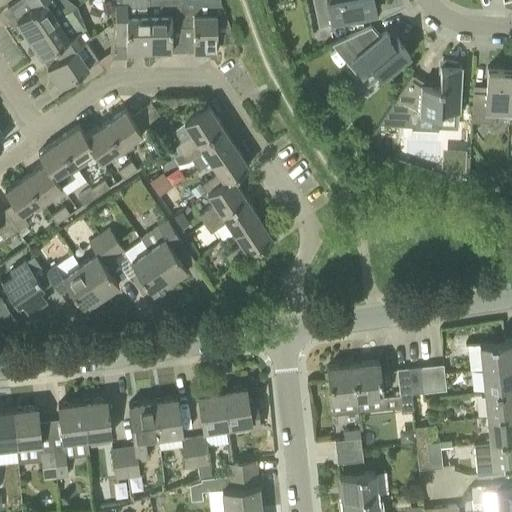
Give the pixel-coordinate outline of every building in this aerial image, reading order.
[(28,37),(67,12),(58,0),(28,0),(33,7),(16,19),(28,37)] [(317,0),(319,8),(327,6),(330,21),(377,11),(374,0),(317,0)] [(149,14),(149,2),(115,2),(115,28),(126,28),(126,48),(149,48),(149,14)] [(182,2),(171,2),(149,2),(149,14),(149,48),(171,48),(171,27),(182,27),(182,2)] [(235,44),(224,11),(222,2),(182,2),(182,27),(193,28),(193,48),(216,48),(216,42),(234,42),(234,44),(235,44)] [(41,56),(49,50),(56,59),(75,46),(76,46),(85,40),(86,40),(67,12),(28,37),(41,56)] [(356,73),(357,73),(370,62),(381,76),(387,72),(390,74),(397,63),(409,53),(397,38),(394,40),(385,30),(379,35),(371,25),(331,43),(356,73)] [(104,68),(85,40),(76,46),(75,46),(56,59),(47,65),(60,84),(77,73),(83,82),(104,68)] [(411,73),(392,102),(406,110),(439,112),(439,109),(458,109),(459,105),(461,105),(461,106),(462,106),(464,69),(462,69),(462,70),(460,69),(461,65),(457,65),(457,63),(458,63),(458,62),(443,59),(442,60),(444,60),(443,64),(440,64),(439,84),(420,84),(411,78),(414,75),(411,73)] [(509,110),(511,68),(487,66),(486,92),(473,91),(471,120),(495,121),(495,109),(509,110)] [(150,101),(140,108),(154,129),(165,122),(150,101)] [(175,143),(181,151),(221,124),(208,104),(184,120),(191,132),(175,143)] [(144,136),(154,129),(140,108),(130,115),(125,108),(105,120),(124,151),(133,145),(130,139),(141,132),(144,136)] [(105,120),(85,133),(84,134),(94,149),(101,159),(111,152),(115,157),(124,151),(105,120)] [(83,156),(94,149),(84,134),(85,133),(79,124),(58,138),(78,167),(87,162),(83,156)] [(235,144),(221,124),(181,151),(187,160),(190,158),(198,169),(211,160),(235,144)] [(55,175),(62,185),(75,177),(71,172),(78,167),(58,138),(38,152),(45,162),(45,161),(55,175)] [(248,165),(235,144),(211,160),(218,171),(202,182),(207,191),(232,176),(248,165)] [(444,168),(444,174),(468,182),(468,181),(469,152),(466,152),(460,152),(459,166),(445,165),(444,168)] [(131,160),(118,169),(123,177),(137,168),(131,160)] [(45,162),(25,175),(45,204),(53,198),(50,193),(62,185),(55,175),(45,161),(45,162)] [(36,209),(45,204),(25,175),(5,188),(14,201),(3,208),(17,229),(28,222),(21,212),(32,204),(36,209)] [(204,222),(245,195),(232,176),(207,191),(215,203),(198,213),(204,222)] [(104,178),(91,187),(96,195),(109,187),(104,178)] [(83,204),(96,195),(91,187),(78,196),(83,204)] [(258,215),(245,195),(204,222),(210,231),(226,220),(234,231),(258,215)] [(64,205),(51,214),(56,222),(70,213),(64,205)] [(17,229),(3,208),(0,210),(0,241),(18,229),(17,229)] [(258,215),(234,231),(241,243),(225,253),(231,263),(272,236),(258,215)] [(182,240),(167,219),(140,237),(142,240),(148,249),(170,281),(187,269),(172,247),(182,240)] [(99,234),(109,249),(114,256),(124,249),(109,227),(99,234)] [(96,251),(79,263),(101,296),(118,284),(104,262),(114,256),(109,249),(99,234),(89,241),(96,251)] [(148,249),(142,240),(125,251),(153,292),(170,281),(148,249)] [(28,313),(47,300),(39,289),(43,286),(25,259),(10,270),(13,274),(2,281),(17,304),(20,301),(28,313)] [(101,296),(79,263),(62,274),(55,264),(45,271),(59,292),(69,285),(84,307),(101,296)] [(0,315),(8,310),(1,299),(0,299),(0,315)] [(482,367),(511,364),(511,339),(479,343),(482,367)] [(378,360),(353,363),(357,409),(383,407),(378,360)] [(357,409),(353,363),(327,365),(332,412),(357,409)] [(443,363),(431,364),(434,390),(446,389),(443,363)] [(434,390),(431,364),(420,365),(422,391),(434,390)] [(511,364),(482,367),(484,392),(511,388),(511,364)] [(408,366),(411,392),(422,391),(420,365),(408,366)] [(397,368),(400,405),(401,411),(412,409),(411,392),(408,366),(397,368)] [(245,385),(221,389),(227,425),(251,421),(245,385)] [(511,388),(484,392),(487,416),(511,413),(511,388)] [(227,425),(221,389),(197,393),(203,429),(227,425)] [(177,396),(152,399),(158,435),(182,432),(177,396)] [(82,400),(86,437),(110,434),(106,397),(82,400)] [(134,445),(123,446),(127,475),(139,474),(137,457),(147,456),(145,437),(158,435),(152,399),(128,403),(134,445)] [(58,403),(60,419),(62,440),(86,437),(82,400),(58,403)] [(37,406),(12,408),(16,444),(40,442),(37,406)] [(0,445),(16,444),(12,408),(0,409),(0,445)] [(511,413),(487,416),(489,440),(511,437),(511,413)] [(430,467),(428,441),(426,423),(414,424),(419,468),(430,467)] [(205,434),(193,436),(198,465),(210,463),(205,434)] [(185,467),(198,465),(193,436),(181,438),(185,467)] [(335,439),(336,450),(362,448),(360,436),(335,439)] [(511,437),(489,440),(492,465),(511,463),(511,437)] [(439,440),(428,441),(430,467),(453,464),(451,444),(440,445),(439,440)] [(64,445),(52,447),(55,476),(67,474),(64,445)] [(115,477),(127,475),(123,446),(111,448),(115,477)] [(55,476),(52,447),(40,448),(43,477),(55,476)] [(363,460),(362,448),(336,450),(337,462),(363,460)] [(228,474),(257,471),(255,459),(226,462),(228,474)] [(211,475),(210,463),(198,465),(199,477),(211,475)] [(341,497),(341,499),(377,495),(374,470),(338,474),(339,478),(337,478),(339,497),(341,497)] [(261,508),(257,471),(228,474),(229,487),(222,488),(224,511),(261,508)] [(494,483),(497,511),(511,511),(511,487),(507,488),(506,482),(494,483)] [(378,511),(377,495),(341,499),(342,511),(378,511)]
